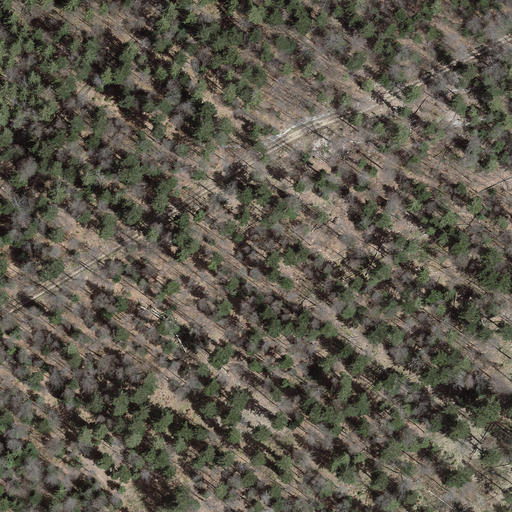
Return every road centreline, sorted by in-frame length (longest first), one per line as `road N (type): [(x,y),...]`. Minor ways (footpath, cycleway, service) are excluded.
road 1 (track): [(0,315),(295,131),(368,105),(511,33)]
road 2 (track): [(0,179),(160,0)]
